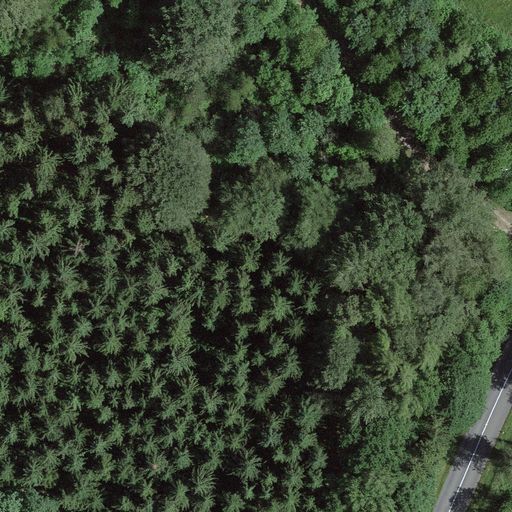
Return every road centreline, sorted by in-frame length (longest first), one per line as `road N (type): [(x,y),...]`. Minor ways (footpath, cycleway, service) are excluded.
road 1 (track): [(314,0),(415,143),(511,223)]
road 2 (tertiary): [(511,369),(449,511)]
